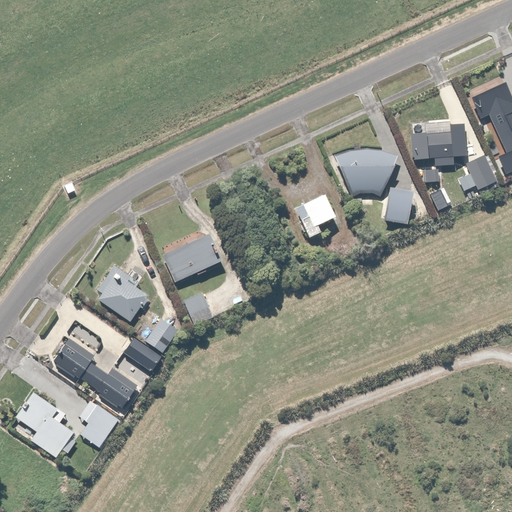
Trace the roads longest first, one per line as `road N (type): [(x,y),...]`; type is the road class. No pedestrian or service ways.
road 1 (unclassified): [(511,7),(131,186),(69,234),(0,322)]
road 2 (unclassified): [(511,366),(480,365),(301,430),(280,441),(231,511)]
